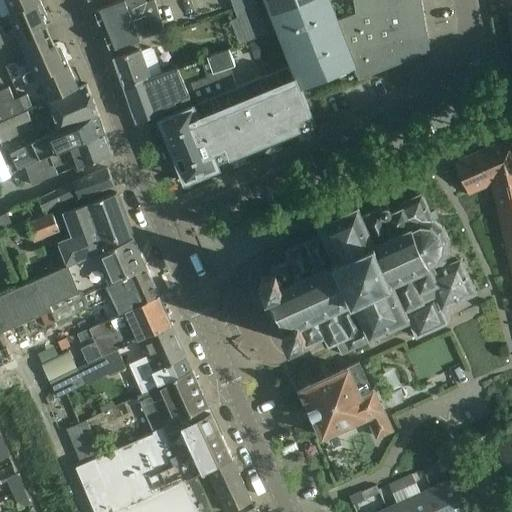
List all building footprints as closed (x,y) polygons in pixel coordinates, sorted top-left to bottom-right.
[(8,15),(40,1),(39,0),(5,0),(12,13),(8,15)] [(125,0),(94,11),(102,30),(158,12),(154,0),(146,3),(144,0),(125,0)] [(230,0),(235,12),(257,5),(257,4),(255,0),(230,0)] [(420,0),(263,0),(295,81),(298,80),(306,99),(320,94),(384,68),(399,62),(427,51),(429,50),(420,0)] [(18,38),(22,47),(50,35),(46,25),(42,17),(46,15),(40,1),(8,15),(18,38)] [(257,5),(235,12),(234,12),(237,19),(231,22),(241,47),(269,36),(257,5)] [(165,31),(158,12),(102,30),(110,50),(112,49),(165,31)] [(58,52),(54,44),(50,35),(22,47),(26,56),(36,79),(68,65),(62,51),(58,52)] [(114,58),(124,86),(150,77),(150,78),(162,74),(153,49),(151,48),(141,52),(140,49),(114,58)] [(150,77),(124,86),(136,123),(167,110),(167,109),(190,99),(193,105),(211,98),(227,91),(236,87),(229,68),(234,67),(227,50),(162,74),(150,78),(150,77)] [(40,78),(50,99),(78,88),(68,65),(36,79),(37,80),(40,78)] [(193,105),(159,119),(185,183),(220,168),(219,166),(226,163),(252,152),(259,149),(284,139),(291,136),(317,126),(306,99),(298,80),(295,81),(280,88),(273,73),(259,78),(266,93),(250,100),(244,84),(236,87),(227,91),(233,107),(217,113),(211,98),(193,105)] [(47,100),(57,127),(99,115),(87,84),(78,88),(50,99),(47,100)] [(9,87),(0,91),(0,101),(8,118),(24,111),(19,98),(14,100),(9,87)] [(19,98),(24,111),(32,108),(27,94),(19,98)] [(0,121),(0,140),(32,126),(24,111),(8,118),(0,121)] [(24,165),(33,161),(86,139),(104,132),(98,115),(57,127),(9,151),(17,168),(24,165)] [(112,155),(104,132),(86,139),(33,161),(41,180),(50,177),(47,169),(67,162),(65,158),(74,155),(78,167),(112,155)] [(511,137),(488,148),(489,150),(502,179),(511,174),(511,137)] [(469,194),(493,183),(502,179),(489,150),(485,152),(484,150),(455,163),(469,194)] [(41,180),(33,161),(24,165),(31,183),(41,180)] [(107,168),(88,175),(37,199),(43,212),(61,203),(60,200),(76,193),(78,198),(114,185),(107,168)] [(511,174),(502,179),(493,183),(497,198),(495,198),(499,213),(500,212),(511,209),(511,174)] [(133,236),(126,218),(116,193),(64,212),(73,237),(59,243),(68,265),(133,236)] [(340,353),(341,355),(374,340),(373,339),(371,336),(373,335),(372,335),(406,319),(407,320),(408,319),(416,336),(416,338),(418,337),(447,323),(447,324),(449,323),(448,321),(442,309),(443,309),(443,308),(474,294),(475,294),(476,293),(461,259),(459,260),(447,253),(449,239),(443,228),(433,221),(433,220),(437,218),(434,211),(430,213),(421,194),(400,204),(402,207),(400,208),(401,209),(390,213),(391,211),(390,210),(389,207),(387,207),(385,207),(383,208),(382,209),(381,206),(378,207),(379,208),(363,215),(358,205),(319,223),(323,233),(287,249),(291,258),(272,266),(274,272),(261,278),(268,294),(271,293),(286,327),(283,328),(291,344),(304,338),(307,344),(326,335),(329,343),(335,340),(340,352),(340,353)] [(511,209),(500,212),(504,229),(503,230),(506,244),(508,244),(511,242),(511,209)] [(0,213),(0,228),(13,223),(6,211),(0,213)] [(26,223),(33,241),(59,231),(52,212),(26,223)] [(54,322),(88,307),(82,294),(100,286),(146,266),(133,236),(68,265),(0,294),(0,332),(49,311),(54,322)] [(146,266),(100,286),(82,294),(88,307),(105,299),(113,317),(159,295),(146,266)] [(87,328),(100,356),(117,349),(139,339),(172,325),(159,295),(113,317),(87,328)] [(147,358),(130,365),(137,379),(186,358),(172,325),(139,339),(147,358)] [(125,368),(117,349),(100,356),(47,380),(55,396),(106,372),(108,375),(125,368)] [(186,358),(137,379),(143,394),(150,392),(160,385),(159,385),(191,370),(186,358)] [(348,368),(340,371),(301,389),(322,437),(367,416),(377,437),(392,430),(373,389),(371,390),(359,363),(347,368),(348,368)] [(208,408),(191,370),(159,385),(160,385),(150,392),(154,403),(164,428),(208,408)] [(76,467),(95,511),(110,511),(231,457),(211,412),(210,412),(208,408),(164,428),(153,433),(154,435),(101,455),(81,464),(76,467)] [(66,429),(71,441),(91,432),(86,420),(66,429)] [(511,427),(495,432),(501,456),(511,453),(511,427)] [(96,444),(91,432),(71,441),(76,452),(96,444)] [(0,461),(10,457),(3,442),(0,443),(0,461)] [(101,455),(96,444),(76,452),(81,464),(101,455)] [(511,453),(501,456),(507,480),(511,478),(511,453)] [(251,500),(231,457),(110,511),(222,511),(228,510),(251,500)] [(448,468),(445,460),(433,465),(436,473),(448,468)] [(17,474),(6,478),(13,493),(24,489),(17,474)] [(412,474),(400,480),(404,488),(415,483),(412,474)] [(467,511),(453,479),(431,489),(440,511),(467,511)] [(404,488),(400,480),(389,485),(392,493),(404,488)] [(31,503),(24,489),(13,493),(20,509),(31,503)] [(440,511),(431,489),(409,499),(414,511),(440,511)] [(361,492),(349,497),(353,505),(364,500),(361,492)] [(414,511),(409,499),(387,509),(388,511),(414,511)]
